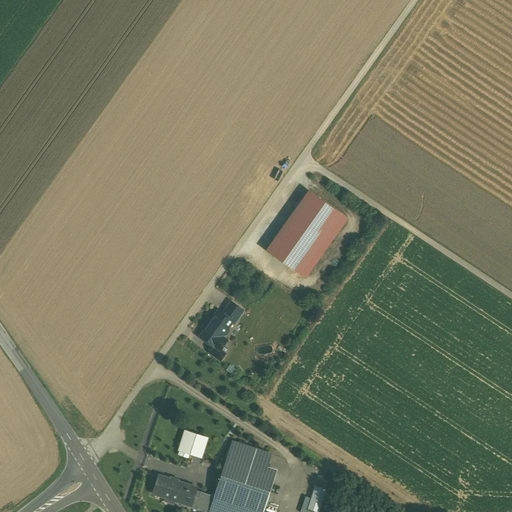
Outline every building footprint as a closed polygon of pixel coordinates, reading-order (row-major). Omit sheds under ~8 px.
[(342,214),(308,191),(266,250),(299,274),(342,214)] [(231,302),(223,314),(233,321),(232,322),(234,323),(243,310),(231,302)] [(219,311),(200,337),(213,346),(220,351),(220,350),(227,340),(222,336),(223,335),(226,335),(229,330),(228,327),(232,322),(233,321),(223,314),(219,311)] [(220,351),(213,346),(209,352),(220,360),(225,354),(220,350),(220,351)] [(185,431),(179,451),(183,452),(190,432),(185,431)] [(202,436),(190,432),(183,452),(196,456),(198,450),(202,436)] [(202,436),(198,450),(203,451),(207,438),(202,436)] [(228,455),(267,468),(271,456),(232,442),(228,455)] [(267,468),(227,455),(224,467),(272,483),(276,471),(267,468)] [(262,511),(272,483),(224,467),(213,499),(209,511),(262,511)] [(196,488),(159,476),(153,494),(191,506),(195,492),(196,488)] [(213,499),(195,492),(191,506),(209,511),(213,499)]
